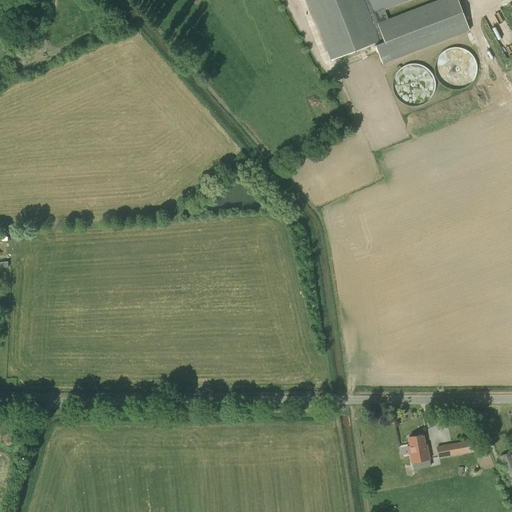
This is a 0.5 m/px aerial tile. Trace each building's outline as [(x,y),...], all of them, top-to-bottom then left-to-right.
[(307,0),(330,60),(375,43),(382,64),(470,31),(458,0),(436,0),(388,19),(385,10),(410,0),(307,0)] [(434,56),(440,76),(445,75),(446,78),(444,79),(446,88),(478,78),(468,45),(434,56)] [(406,95),(406,100),(432,100),(432,68),(396,68),(396,95),(406,95)] [(425,445),(423,434),(409,437),(412,453),(410,453),(411,462),(430,458),(427,445),(425,445)] [(440,465),(449,464),(448,460),(452,459),(451,456),(463,453),(477,450),(475,439),(461,442),(437,447),(440,465)] [(511,457),(510,452),(499,456),(511,485),(511,484),(511,457)]
